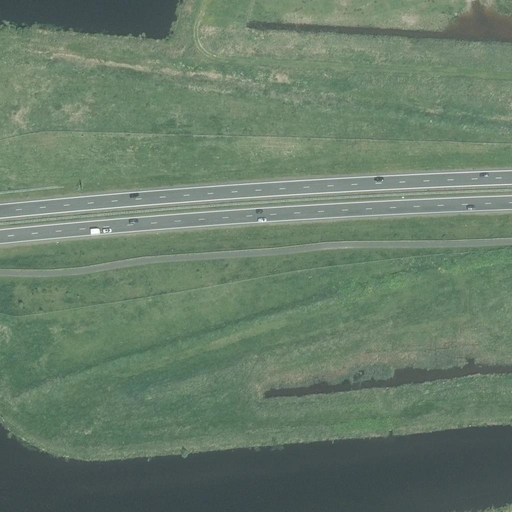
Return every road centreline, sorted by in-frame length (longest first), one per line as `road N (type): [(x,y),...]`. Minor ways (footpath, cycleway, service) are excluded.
road 1 (trunk): [(0,237),(511,203)]
road 2 (trunk): [(511,178),(0,211)]
